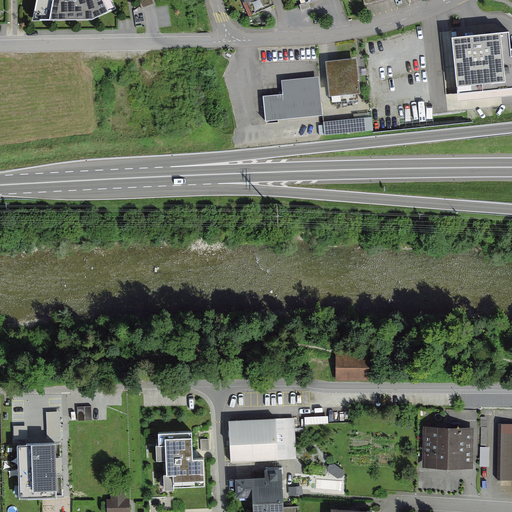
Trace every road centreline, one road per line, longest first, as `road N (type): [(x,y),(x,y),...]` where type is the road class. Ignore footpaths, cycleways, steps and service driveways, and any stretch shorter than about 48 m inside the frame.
road 1 (trunk): [(511,127),(220,157),(156,176)]
road 2 (trunk): [(156,176),(511,208)]
road 3 (trunk): [(511,166),(156,176)]
road 4 (residential): [(511,389),(219,382)]
road 5 (residential): [(454,0),(343,33),(229,41)]
road 6 (residential): [(229,41),(0,44)]
road 7 (residential): [(219,382),(0,389)]
road 8 (trunk): [(156,176),(0,184)]
road 9 (residential): [(224,511),(219,382)]
